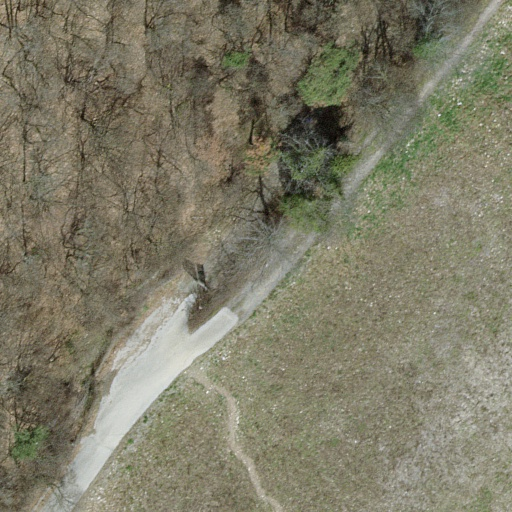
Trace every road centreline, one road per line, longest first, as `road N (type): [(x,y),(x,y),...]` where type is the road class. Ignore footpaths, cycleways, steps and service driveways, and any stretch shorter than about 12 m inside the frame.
road 1 (track): [(235,313),(484,0)]
road 2 (track): [(375,0),(204,286)]
